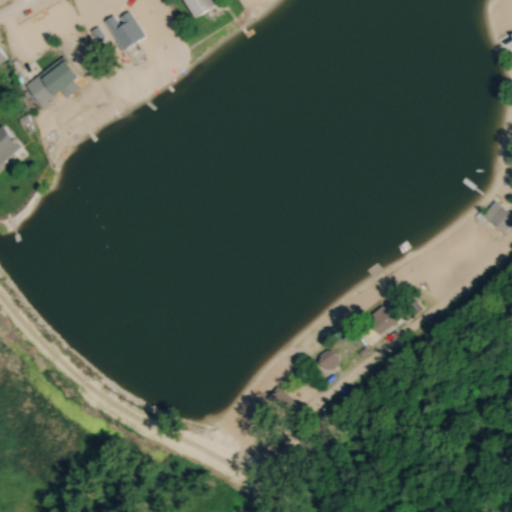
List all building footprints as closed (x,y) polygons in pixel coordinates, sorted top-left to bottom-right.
[(222,6),(218,0),(187,0),(202,21),(222,6)] [(108,24),(128,52),(149,37),(130,9),(108,24)] [(0,44),(0,65),(10,59),(1,44),(0,44)] [(49,79),(45,75),(31,85),(46,107),(67,92),(72,99),(83,91),(78,84),(86,79),(74,62),(49,79)] [(0,170),(25,147),(6,126),(0,131),(0,170)] [(483,217),(505,233),(511,223),(511,214),(495,201),(483,217)] [(449,282),(437,268),(424,280),(435,294),(449,282)] [(398,320),(383,307),(372,319),(387,332),(398,320)] [(341,361),(330,350),(320,360),(331,371),(341,361)]
